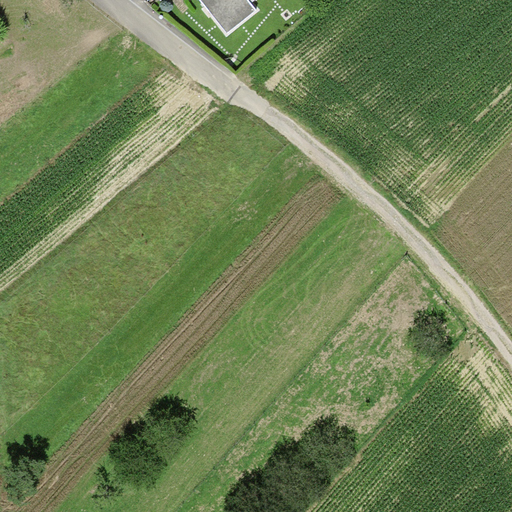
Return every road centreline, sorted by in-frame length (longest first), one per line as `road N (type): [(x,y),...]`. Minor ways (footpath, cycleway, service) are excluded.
road 1 (track): [(511,335),(327,156),(223,78)]
road 2 (residential): [(223,78),(114,0)]
